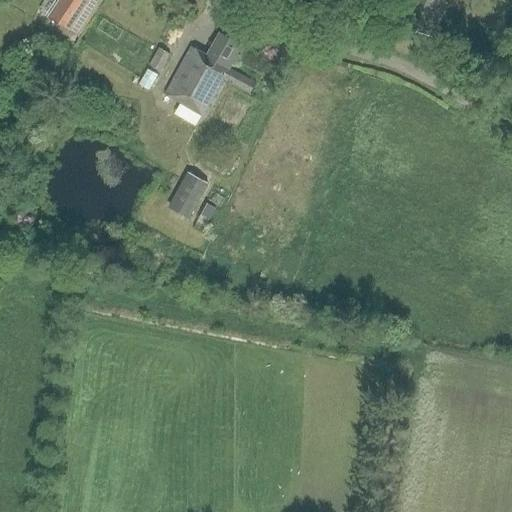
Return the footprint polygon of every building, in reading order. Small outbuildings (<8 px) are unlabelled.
[(69,28),(88,0),(63,0),(52,17),(69,28)] [(406,0),(405,3),(410,5),(402,27),(433,39),(447,4),(446,3),(446,0),(406,0)] [(250,96),(257,83),(240,74),(239,75),(230,69),(232,66),(234,67),(246,47),(220,32),(206,56),(192,47),(165,95),(206,119),(230,78),(234,81),(231,85),(250,96)] [(161,72),(170,56),(158,49),(149,66),(161,72)] [(185,220),(205,185),(188,175),(168,210),(185,220)] [(212,224),(216,204),(206,202),(201,222),(212,224)]
